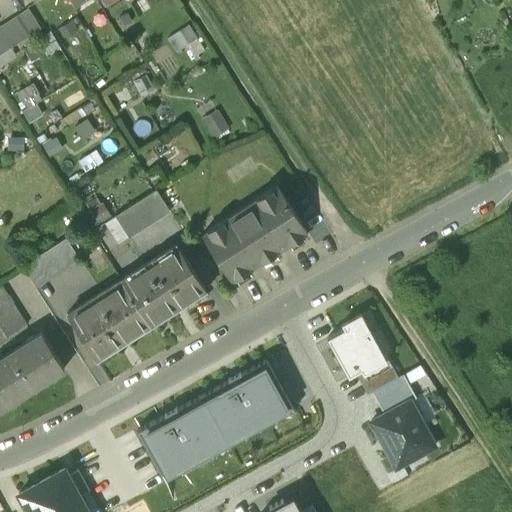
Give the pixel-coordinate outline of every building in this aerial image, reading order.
[(18,15),(0,26),(0,53),(30,34),(18,15)] [(169,33),(175,47),(197,36),(190,23),(169,33)] [(28,119),(43,112),(29,82),(18,87),(26,103),(21,105),(28,119)] [(216,105),(200,115),(213,134),(229,123),(216,105)] [(255,198),(222,220),(221,219),(207,229),(202,233),(231,279),(305,232),(275,185),(270,189),(269,188),(255,198)] [(90,224),(103,247),(166,210),(152,187),(90,224)] [(65,233),(22,258),(45,297),(55,291),(47,277),(57,271),(62,279),(72,274),(64,261),(77,253),(65,233)] [(177,244),(122,279),(149,321),(152,325),(184,304),(181,299),(203,285),(177,244)] [(122,279),(69,313),(96,355),(118,341),(120,345),(129,340),(126,336),(149,321),(122,279)] [(28,325),(2,284),(0,285),(0,321),(9,336),(28,325)] [(355,372),(384,356),(383,354),(360,312),(340,323),(343,328),(326,337),(348,376),(355,372)] [(44,331),(0,358),(0,407),(8,402),(10,405),(38,387),(37,385),(66,367),(44,331)] [(384,356),(355,372),(367,393),(371,390),(397,376),(385,353),(383,354),(384,356)] [(277,418),(293,409),(266,358),(241,372),(240,371),(227,378),(228,379),(201,394),(228,444),(244,435),(245,437),(256,431),(255,430),(266,424),(266,425),(277,419),(277,418)] [(371,390),(384,413),(409,399),(409,400),(416,396),(402,373),(397,376),(371,390)] [(212,453),(228,444),(201,394),(177,407),(176,406),(164,413),(164,414),(136,429),(164,479),(180,471),(181,472),(192,465),(191,465),(202,459),(202,460),(213,454),(212,453)] [(384,413),(370,420),(379,438),(385,439),(388,444),(386,450),(395,466),(435,445),(409,400),(409,399),(384,413)] [(67,474),(63,468),(18,493),(28,511),(87,511),(79,495),(67,474)] [(77,468),(67,474),(79,495),(89,490),(77,468)] [(301,511),(300,509),(292,495),(283,500),(282,498),(268,506),(269,508),(261,511),(301,511)] [(300,509),(301,511),(315,511),(311,503),(300,509)]
